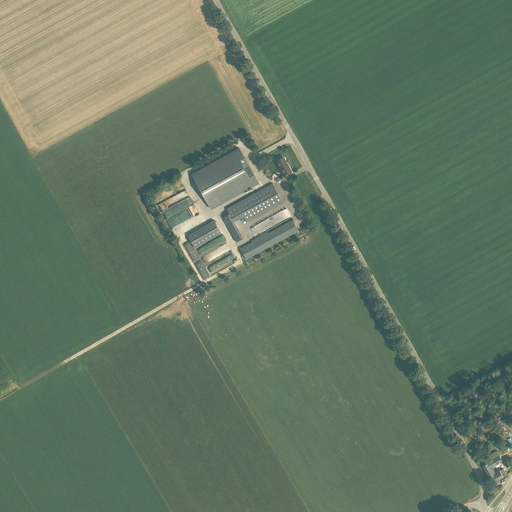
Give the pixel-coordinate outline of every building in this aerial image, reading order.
[(240,148),(237,150),(192,174),(210,208),(258,182),(240,148)] [(276,161),(283,175),(291,170),(284,158),(281,159),(280,158),(276,161)] [(229,214),(223,217),(236,242),(243,238),(234,222),(243,216),(246,221),(282,201),(273,184),(226,209),(229,214)] [(186,191),(158,203),(170,229),(199,215),(194,204),(188,206),(185,199),(189,197),(186,191)] [(213,220),(187,235),(194,248),(221,233),(213,220)] [(292,220),(240,249),(246,259),(298,231),(292,220)] [(210,271),(233,260),(231,255),(208,266),(210,271)] [(499,428),(491,432),(494,438),(502,433),(499,428)] [(507,475),(504,470),(502,467),(496,470),(494,466),(504,460),(498,450),(480,460),(493,483),(507,475)]
